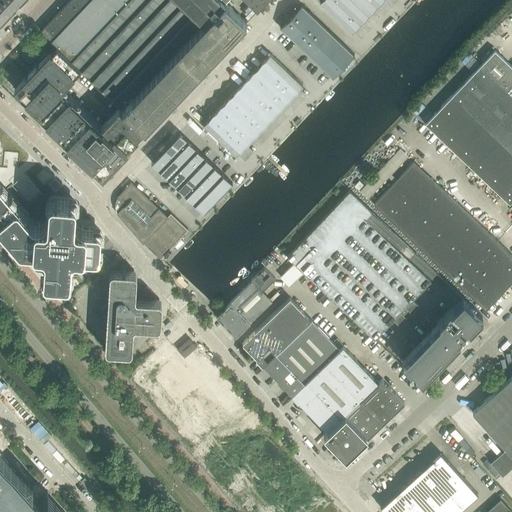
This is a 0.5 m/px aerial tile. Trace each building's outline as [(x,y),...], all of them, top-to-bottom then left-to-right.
[(0,0),(0,13),(4,17),(15,5),(20,0),(0,0)] [(69,0),(41,30),(52,41),(56,45),(56,46),(58,48),(67,56),(69,58),(69,57),(71,59),(127,0),(69,0)] [(246,21),(224,0),(127,0),(71,59),(78,66),(79,67),(80,68),(119,105),(121,107),(130,115),(130,116),(131,117),(132,117),(141,125),(140,126),(142,127),(144,129),(144,128),(246,21)] [(247,0),(257,9),(265,0),(247,0)] [(344,7),(336,0),(320,0),(320,1),(336,17),(344,7)] [(369,14),(354,0),(351,0),(344,7),(361,23),(369,14)] [(378,5),(371,0),(354,0),(369,14),(378,5)] [(293,40),(315,17),(302,4),(301,4),(301,5),(301,6),(281,26),(280,26),(280,27),(288,34),(293,39),(293,40)] [(361,23),(344,7),(336,17),(352,32),(361,23)] [(306,52),(328,29),(315,17),(293,40),(299,45),(305,51),(306,52)] [(319,64),(341,41),(328,29),(306,52),(307,53),(313,59),(319,64)] [(332,75),(353,54),(353,55),(354,54),(341,41),(319,64),(319,65),(324,69),(327,72),(332,76),(332,77),(333,76),(332,75)] [(68,139),(69,137),(70,138),(69,138),(70,139),(71,139),(70,141),(89,158),(90,157),(91,158),(90,158),(91,159),(91,158),(92,159),(91,160),(103,172),(139,134),(137,133),(142,127),(140,126),(141,125),(132,117),(131,117),(130,116),(130,115),(121,107),(119,105),(100,125),(61,88),(80,68),(79,67),(78,66),(71,59),(69,57),(69,58),(67,56),(58,48),(56,46),(51,51),(50,50),(14,88),(26,99),(27,98),(28,98),(28,99),(29,99),(29,100),(28,101),(47,119),(48,117),(49,118),(49,119),(50,119),(49,121),(68,139)] [(511,65),(495,49),(481,63),(511,92),(511,65)] [(270,53),(262,62),(278,78),(287,68),(270,53)] [(262,62),(253,71),(270,86),(278,78),(262,62)] [(511,92),(481,63),(425,122),(509,202),(511,199),(511,92)] [(287,68),(278,78),(294,93),(303,84),(287,68)] [(253,71),(245,80),(261,95),(270,86),(253,71)] [(278,78),(270,86),(286,102),(294,93),(278,78)] [(245,80),(237,88),(253,104),(261,95),(245,80)] [(270,86),(261,95),(278,110),(286,102),(270,86)] [(237,88),(229,97),(241,108),(245,112),(253,104),(237,88)] [(261,95),(253,104),(269,119),(278,110),(261,95)] [(229,97),(220,106),(232,117),(241,108),(229,97)] [(253,104),(245,112),(261,128),(269,119),(253,104)] [(220,106),(212,114),(224,126),(228,130),(237,121),(232,117),(220,106)] [(241,108),(232,117),(237,121),(253,137),(261,128),(245,112),(241,108)] [(212,114),(204,123),(216,135),(224,126),(212,114)] [(237,121),(228,130),(245,145),(253,137),(237,121)] [(224,126),(216,135),(236,154),(245,145),(228,130),(224,126)] [(189,141),(180,132),(164,148),(173,156),(189,141)] [(0,230),(22,255),(33,255),(40,262),(43,279),(48,285),(71,286),(78,282),(80,260),(100,261),(106,257),(107,230),(104,224),(82,222),(83,201),(76,195),(53,194),(47,198),(45,222),(38,222),(2,180),(4,141),(0,139),(0,230)] [(197,149),(189,141),(173,156),(182,165),(197,149)] [(164,148),(152,161),(161,169),(173,156),(164,148)] [(368,198),(408,156),(400,148),(360,190),(368,198)] [(206,157),(197,149),(182,165),(180,166),(189,175),(206,157)] [(173,156),(161,169),(169,178),(180,166),(182,165),(173,156)] [(215,166),(206,157),(189,175),(198,183),(199,181),(215,166)] [(482,306),(511,274),(511,253),(414,161),(374,203),(482,306)] [(180,166),(169,178),(178,186),(189,175),(180,166)] [(223,174),(215,166),(199,181),(208,190),(223,174)] [(232,182),(223,174),(208,190),(217,198),(232,182)] [(189,175),(178,186),(187,194),(198,183),(189,175)] [(359,179),(354,185),(357,188),(359,189),(364,183),(363,182),(359,179)] [(198,183),(187,194),(195,203),(208,190),(199,181),(198,183)] [(144,242),(160,258),(185,231),(189,235),(192,232),(188,229),(171,213),(167,217),(167,216),(159,208),(131,182),(119,196),(118,197),(117,198),(117,199),(116,200),(116,201),(115,202),(115,203),(115,204),(115,205),(115,206),(115,207),(116,208),(116,209),(116,210),(117,211),(117,212),(118,212),(144,242)] [(287,256),(303,271),(367,332),(375,339),(393,319),(400,325),(407,318),(406,317),(410,311),(412,313),(419,305),(412,299),(431,279),(409,259),(410,258),(412,255),(415,253),(416,252),(350,189),(287,256)] [(208,190),(195,203),(204,211),(217,198),(208,190)] [(294,262),(280,276),(288,284),(302,271),(294,262)] [(265,268),(252,280),(262,290),(275,278),(265,268)] [(110,273),(108,303),(105,346),(105,348),(106,349),(107,350),(109,350),(128,352),(130,351),(131,351),(132,349),(132,348),(134,326),(135,325),(157,326),(158,326),(160,325),(161,324),(161,322),(162,303),(162,302),(161,300),(160,299),(158,299),(137,298),(136,296),(137,275),(137,273),(136,272),(135,271),(133,270),(114,269),(112,269),(111,270),(110,272),(110,273)] [(175,270),(171,274),(180,284),(185,280),(175,270)] [(216,315),(236,335),(272,300),(262,290),(252,280),(216,315)] [(262,365),(263,364),(264,364),(311,319),(290,296),(242,342),(257,357),(256,358),(262,365)] [(463,296),(453,307),(452,306),(439,320),(441,322),(439,324),(438,323),(434,328),(433,328),(432,329),(424,339),(423,338),(422,339),(422,340),(414,349),(413,348),(412,350),(413,350),(404,359),(403,359),(402,360),(409,367),(412,367),(415,369),(415,372),(422,379),(423,377),(422,377),(431,368),(432,368),(433,367),(432,366),(441,357),(442,358),(443,357),(442,356),(451,347),(453,346),(452,346),(461,336),(461,337),(463,336),(462,335),(471,326),(472,325),(482,315),(463,296)] [(284,387),(285,386),(292,394),(339,348),(311,319),(264,364),(278,379),(277,380),(284,387)] [(190,338),(178,348),(184,356),(196,345),(190,338)] [(292,394),(291,395),(298,402),(299,401),(305,408),(307,409),(326,429),(327,430),(345,413),(360,399),(378,381),(343,345),(339,348),(292,394)] [(511,375),(508,379),(484,401),(483,401),(479,405),(478,406),(472,411),(506,448),(505,449),(504,449),(490,461),(490,462),(502,475),(511,466),(511,375)] [(404,401),(383,379),(382,378),(378,381),(360,399),(382,422),(388,417),(390,415),(396,410),(398,408),(404,402),(404,401)] [(382,422),(360,399),(345,413),(368,436),(369,436),(382,422)] [(327,430),(323,434),(324,435),(325,436),(326,436),(327,437),(330,439),(331,441),(330,441),(332,443),(333,443),(338,448),(337,449),(339,451),(340,450),(345,455),(344,456),(346,458),(347,456),(346,456),(352,451),(354,449),(359,444),(361,442),(366,437),(367,437),(368,436),(345,413),(327,430)] [(0,498),(12,511),(66,511),(48,491),(40,497),(38,494),(38,493),(39,493),(39,492),(38,491),(38,490),(37,489),(36,489),(35,489),(34,489),(33,490),(31,488),(33,486),(0,449),(0,498)] [(381,506),(386,511),(457,511),(478,494),(440,452),(381,506)] [(499,472),(490,462),(487,459),(483,463),(495,476),(499,472)] [(473,469),(481,478),(485,474),(477,466),(473,469)] [(511,511),(511,510),(500,498),(484,511),(511,511)]
